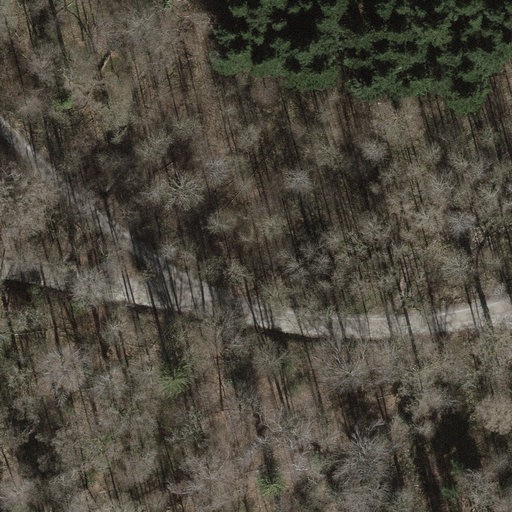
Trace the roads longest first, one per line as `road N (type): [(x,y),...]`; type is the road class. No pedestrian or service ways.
road 1 (track): [(511,304),(335,324),(0,268)]
road 2 (track): [(201,300),(0,115)]
